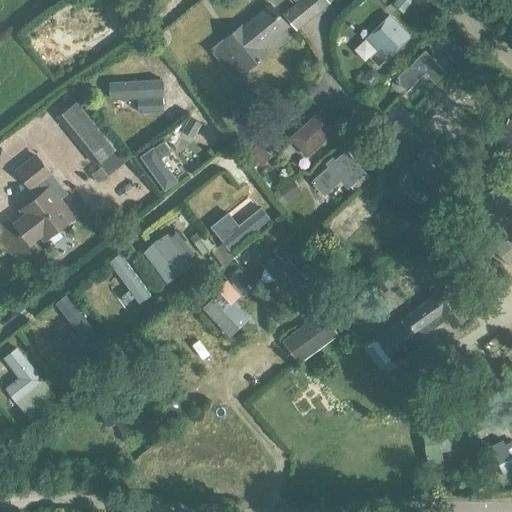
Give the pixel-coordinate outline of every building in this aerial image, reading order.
[(314,16),(300,0),(283,14),(296,31),(314,16)] [(288,26),(270,4),(242,28),(241,26),(222,42),(242,66),(243,64),(248,70),(269,53),(263,46),(288,26)] [(72,63),(122,37),(108,10),(58,36),(72,63)] [(391,16),(367,39),(378,50),(378,51),(370,58),(379,67),(386,60),(387,59),(388,60),(411,36),(391,16)] [(423,49),(395,78),(406,90),(425,71),(435,82),(446,72),(423,49)] [(373,68),(360,80),(369,90),(382,78),(373,68)] [(164,111),(162,79),(109,82),(110,100),(138,99),(139,113),(164,111)] [(80,98),(57,117),(96,166),(98,164),(115,151),(119,148),(80,98)] [(320,109),(291,136),(307,154),(337,128),(320,109)] [(496,130),(487,126),(480,145),(489,148),(488,150),(511,158),(511,119),(508,118),(507,123),(499,120),(496,130)] [(181,181),(175,173),(164,159),(173,152),(165,140),(142,158),(167,191),(181,181)] [(423,147),(410,171),(443,188),(456,164),(423,147)] [(115,151),(98,164),(100,168),(101,167),(108,176),(125,163),(115,151)] [(325,194),(340,180),(347,188),(350,185),(354,190),(369,176),(347,151),(313,181),(325,194)] [(48,192),(38,199),(23,210),(26,214),(15,223),(30,242),(42,233),(45,237),(72,216),(54,193),(58,190),(49,178),(53,175),(36,153),(15,170),(31,190),(41,183),(48,192)] [(100,168),(92,175),(98,184),(108,176),(101,167),(100,168)] [(511,213),(511,181),(477,198),(490,224),(511,213)] [(262,207),(241,223),(232,211),(213,226),(231,250),(271,218),(262,207)] [(212,250),(214,248),(212,245),(201,231),(191,239),(204,256),(212,250)] [(152,247),(146,252),(150,258),(168,281),(190,265),(187,260),(170,238),(168,235),(167,236),(152,247)] [(283,251),(274,258),(275,259),(284,271),(278,276),(293,296),(308,285),(283,251)] [(122,295),(127,303),(135,297),(140,305),(151,297),(120,256),(109,264),(129,290),(122,295)] [(451,290),(434,302),(446,319),(452,328),(469,316),(470,316),(503,293),(511,286),(511,277),(501,262),(454,295),(451,290)] [(384,293),(394,286),(387,277),(377,284),(384,293)] [(238,283),(228,292),(239,303),(248,293),(238,283)] [(221,293),(218,290),(216,287),(199,303),(204,307),(213,299),(214,300),(221,293)] [(69,340),(78,350),(86,343),(87,344),(98,335),(66,296),(57,304),(79,331),(69,340)] [(431,299),(377,338),(394,362),(420,343),(417,339),(446,319),(434,302),(434,303),(431,299)] [(212,301),(202,311),(229,340),(248,321),(231,304),(222,312),(212,301)] [(298,329),(317,353),(339,335),(321,311),(298,329)] [(177,340),(186,353),(182,357),(195,375),(214,362),(191,330),(177,340)] [(43,380),(18,348),(5,358),(20,377),(6,388),(16,401),(43,380)] [(43,380),(16,401),(31,421),(58,400),(48,387),(43,380)] [(115,390),(95,401),(106,422),(116,417),(126,435),(136,430),(115,390)] [(214,398),(162,441),(242,502),(270,467),(261,449),(214,398)] [(297,402),(287,410),(308,437),(319,429),(297,402)] [(438,417),(424,419),(430,468),(444,466),(443,452),(452,451),(450,436),(441,438),(438,417)] [(403,434),(380,442),(389,467),(412,458),(403,434)] [(503,440),(490,447),(504,477),(511,473),(511,446),(508,449),(503,440)]
